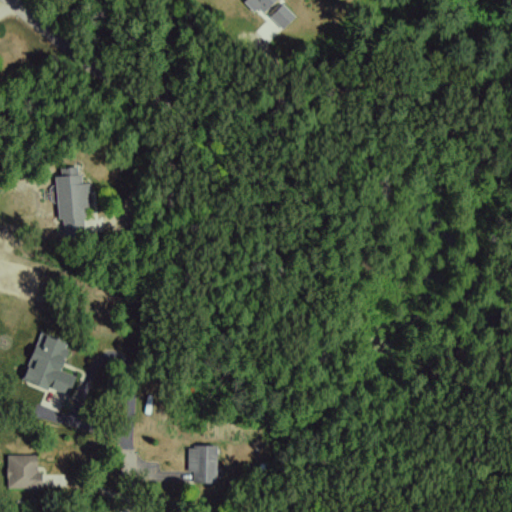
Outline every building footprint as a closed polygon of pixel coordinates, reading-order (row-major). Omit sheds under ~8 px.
[(243,0),(256,14),(270,0),(243,0)] [(278,28),(293,18),(283,4),(268,14),(278,28)] [(53,177),(56,221),(62,220),(63,237),(85,235),(83,208),(90,208),(88,183),(79,184),(78,167),(60,168),(61,176),(53,177)] [(58,371),(68,346),(36,333),(18,379),(64,398),(73,376),(58,371)] [(214,484),(214,447),(186,447),(185,472),(191,473),(190,484),(214,484)] [(4,455),(3,488),(38,489),(38,472),(33,472),(33,456),(4,455)]
